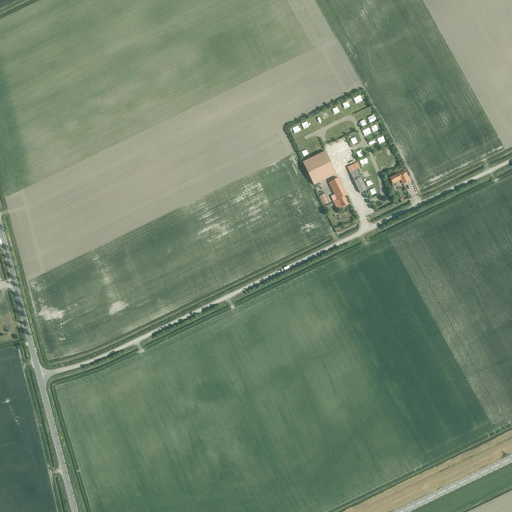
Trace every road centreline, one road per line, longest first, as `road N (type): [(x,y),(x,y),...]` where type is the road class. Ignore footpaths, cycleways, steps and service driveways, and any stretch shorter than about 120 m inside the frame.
road 1 (unclassified): [(39,377),(114,351),(511,158)]
road 2 (tertiary): [(39,377),(0,228)]
road 3 (tertiary): [(74,511),(39,377)]
road 4 (secondary): [(401,511),(511,459)]
